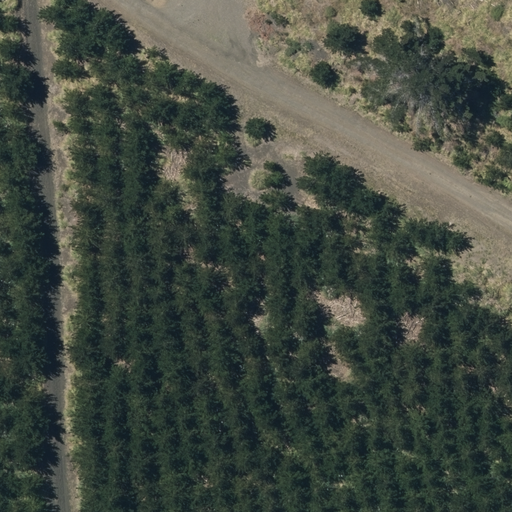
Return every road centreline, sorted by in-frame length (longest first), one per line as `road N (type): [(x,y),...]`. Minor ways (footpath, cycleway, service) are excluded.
road 1 (track): [(31,0),(77,511)]
road 2 (track): [(511,218),(136,0)]
